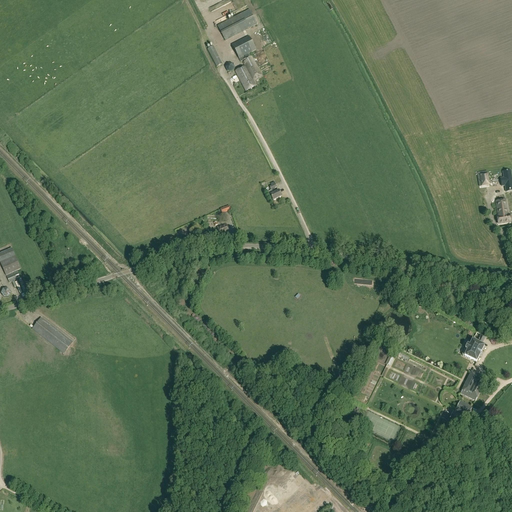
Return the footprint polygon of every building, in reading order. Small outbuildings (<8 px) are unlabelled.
[(218,26),(225,41),(257,25),(250,10),(218,26)] [(240,62),(242,61),(250,57),(249,54),(256,51),(249,36),(232,45),(240,62)] [(217,67),(222,64),(213,47),(207,50),(217,67)] [(252,57),(250,57),(242,61),(245,67),(235,71),(245,91),(255,86),(252,81),(261,76),(252,57)] [(228,63),(230,69),(237,66),(235,60),(228,63)] [(505,187),(506,193),(511,191),(511,180),(510,171),(502,173),(503,179),(502,179),(503,187),(505,187)] [(483,191),(490,189),(486,179),(479,181),(483,191)] [(270,195),(273,201),(282,197),(279,191),(276,192),(275,189),(277,188),(275,184),(270,187),(271,190),(272,190),(273,194),(270,195)] [(499,218),(497,218),(498,224),(510,222),(510,218),(511,218),(511,216),(508,216),(505,200),(496,202),(499,218)] [(217,228),(221,236),(229,232),(226,224),(217,228)] [(0,254),(0,261),(6,276),(21,269),(12,249),(0,254)] [(18,273),(7,277),(9,283),(20,278),(18,273)] [(64,354),(73,343),(42,318),(33,330),(64,354)] [(464,356),(476,362),(484,346),(482,345),(485,337),(481,335),(477,343),(472,340),(469,346),(467,345),(465,349),(467,350),(464,356)] [(471,372),(460,394),(475,401),(486,379),(471,372)] [(473,407),(460,401),(456,410),(468,416),(473,407)] [(465,418),(453,412),(450,418),(462,424),(465,418)]
